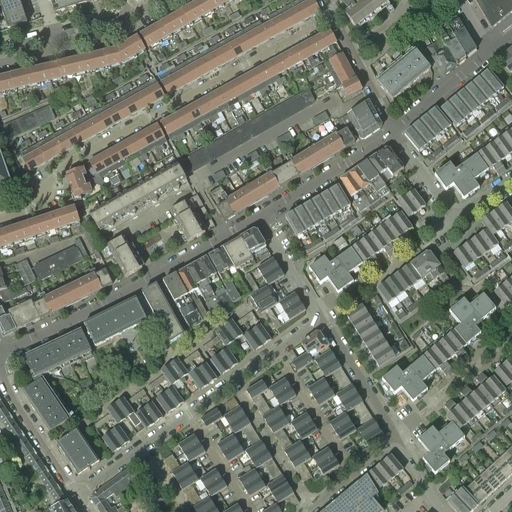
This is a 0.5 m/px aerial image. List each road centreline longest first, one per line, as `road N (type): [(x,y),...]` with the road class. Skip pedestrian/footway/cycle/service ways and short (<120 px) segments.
road 1 (residential): [(0,219),(36,203),(64,164),(333,16)]
road 2 (residential): [(511,180),(456,221),(391,132)]
road 3 (residential): [(0,354),(153,277)]
road 4 (residential): [(261,217),(391,132)]
road 5 (residential): [(391,132),(511,35)]
road 6 (residential): [(353,476),(277,353)]
road 7 (residential): [(0,375),(76,496)]
road 8 (residential): [(76,496),(191,414)]
road 9 (residential): [(395,440),(324,318)]
road 10 (residential): [(0,62),(109,34),(127,15)]
road 11 (residential): [(391,132),(333,16)]
road 12 (residential): [(153,277),(127,230),(190,195)]
road 13 (residential): [(153,277),(261,217)]
